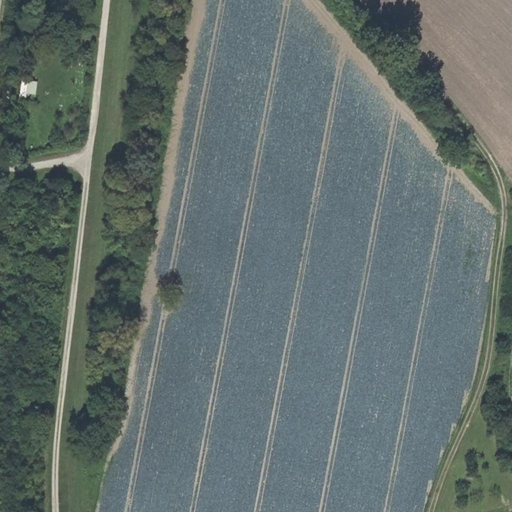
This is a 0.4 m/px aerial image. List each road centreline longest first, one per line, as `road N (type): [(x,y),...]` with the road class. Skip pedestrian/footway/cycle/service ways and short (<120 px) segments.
road 1 (track): [(430,511),(485,370),(502,192),(480,145),(355,0)]
road 2 (track): [(55,511),(106,0)]
